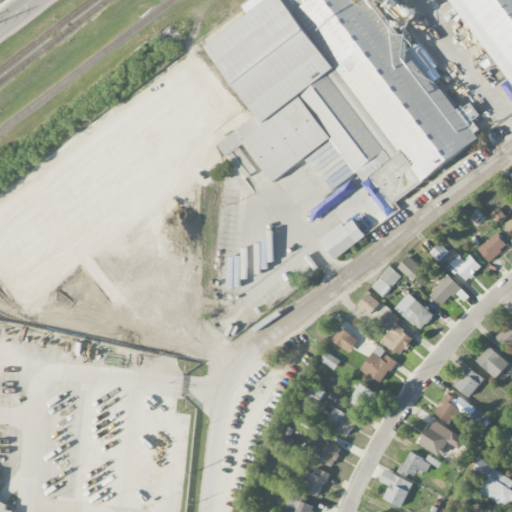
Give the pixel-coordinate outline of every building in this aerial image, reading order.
[(268,0),(207,43),(257,116),(202,153),(215,171),(247,149),(270,183),(334,139),(382,209),(481,142),(475,132),(481,128),(473,118),(479,113),(471,102),(457,111),(380,0),(268,0)] [(511,0),(451,0),(511,84),(511,0)] [(336,259),(367,236),(354,219),(346,225),(344,222),(321,240),(336,259)] [(480,246),(489,261),(507,249),(497,235),(480,246)] [(431,252),(440,261),(448,252),(439,243),(431,252)] [(482,267),(468,251),(452,265),(466,282),(482,267)] [(412,281),(423,271),(409,256),(398,267),(412,281)] [(372,286),(383,297),(402,277),(391,266),(372,286)] [(430,293),(444,306),(461,287),(448,275),(430,293)] [(358,305),(370,315),(380,303),(368,293),(358,305)] [(395,308),(420,331),(434,316),(409,293),(395,308)] [(389,330),(382,343),(403,355),(414,337),(395,326),(400,318),(391,312),(383,326),(389,330)] [(508,349),(511,345),(511,322),(497,336),(508,349)] [(358,339),(340,328),(332,341),(349,352),(358,339)] [(495,379),(509,364),(490,346),(476,360),(495,379)] [(382,384),(397,360),(376,347),(361,371),(382,384)] [(335,370),(340,361),(326,352),(320,360),(335,370)] [(469,397),(484,380),(470,368),(455,385),(469,397)] [(375,393),(361,383),(349,401),(363,410),(375,393)] [(463,404),(448,393),(434,412),(448,423),(463,404)] [(326,424),(347,438),(358,421),(336,407),(326,424)] [(440,457),(449,442),(460,449),(466,440),(434,421),(420,445),(440,457)] [(319,461),(333,468),(342,449),(328,442),(319,461)] [(399,473),(408,477),(411,472),(423,478),(431,463),(410,451),(399,473)] [(511,487),(511,478),(480,460),(472,473),(486,481),(480,490),(511,508),(511,490),(511,489),(511,487)] [(313,473),(307,471),(305,481),(307,482),(304,493),(321,497),(328,471),(315,468),(313,473)] [(402,507),(413,483),(386,470),(380,481),(390,486),(384,499),(402,507)] [(307,504),(309,497),(291,493),(287,511),(311,511),(313,505),(307,504)] [(0,511),(13,511),(14,511),(7,511),(8,501),(0,500),(0,511)]
